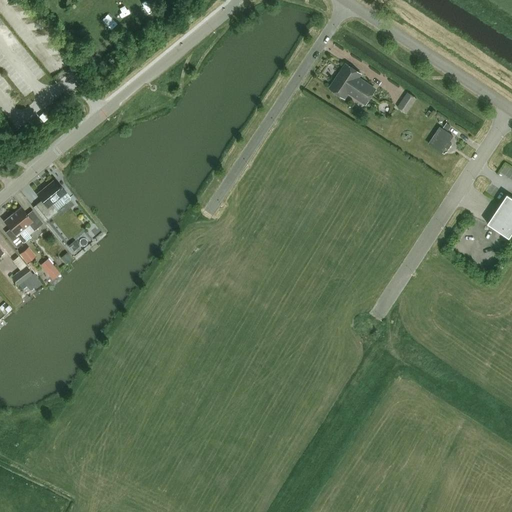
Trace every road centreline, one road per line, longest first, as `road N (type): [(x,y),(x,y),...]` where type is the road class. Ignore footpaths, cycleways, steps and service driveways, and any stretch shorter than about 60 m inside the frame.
road 1 (unclassified): [(0,199),(237,0)]
road 2 (residential): [(350,3),(210,209)]
road 3 (unclassified): [(511,113),(377,313)]
road 4 (secondary): [(511,109),(350,3)]
